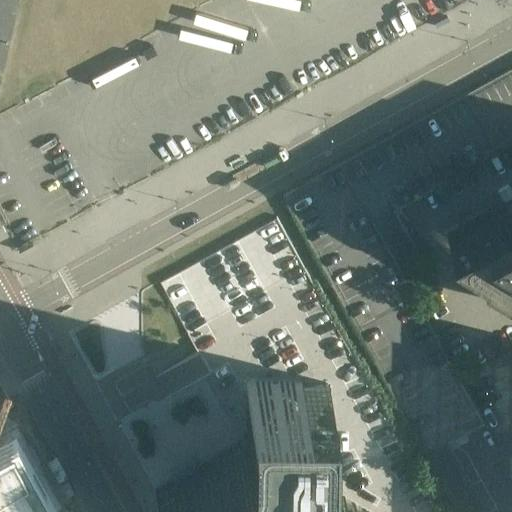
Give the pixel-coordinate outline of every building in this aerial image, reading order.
[(496,150),(511,141),(511,66),(282,194),(284,198),(356,329),(424,453),(447,440),(464,431),(465,432),(484,422),(371,219),(496,150)] [(511,165),(511,141),(496,150),(506,168),(511,165)] [(511,197),(446,234),(477,252),(477,257),(511,277),(511,197)] [(366,511),(311,479),(310,477),(319,463),(312,462),(312,465),(304,465),(300,460),(302,383),(247,382),(245,459),(243,463),(232,463),(237,473),(234,478),(171,511),(366,511)] [(0,388),(0,511),(40,511),(62,500),(0,388)]
